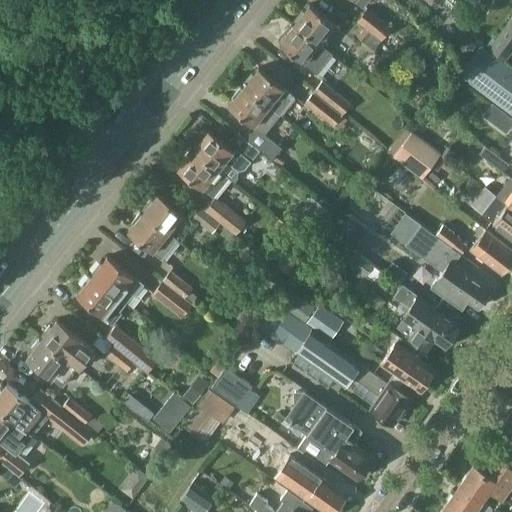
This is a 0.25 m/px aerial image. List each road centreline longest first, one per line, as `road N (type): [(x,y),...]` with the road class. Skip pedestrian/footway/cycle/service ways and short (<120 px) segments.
road 1 (secondary): [(0,294),(235,0)]
road 2 (residential): [(511,329),(384,511)]
